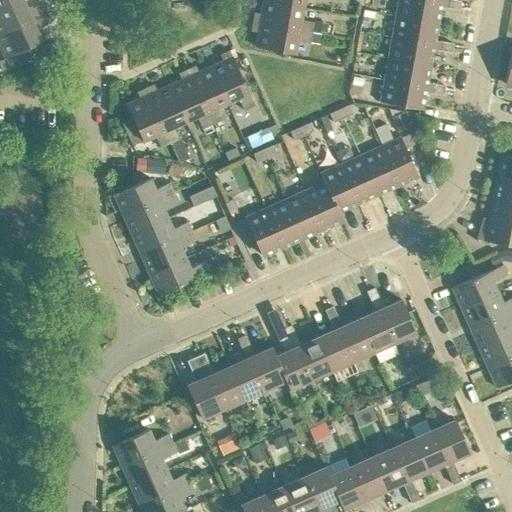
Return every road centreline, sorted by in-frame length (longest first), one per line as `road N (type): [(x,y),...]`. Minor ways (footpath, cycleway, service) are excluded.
road 1 (residential): [(392,233),(511,500)]
road 2 (residential): [(392,233),(139,345)]
road 3 (residential): [(139,345),(88,227),(87,100)]
road 4 (residential): [(79,511),(85,399),(100,370),(139,345)]
road 5 (residential): [(472,107),(452,192),(434,213),(392,233)]
